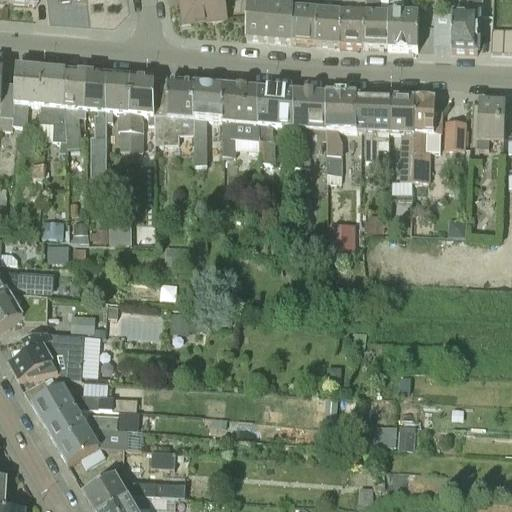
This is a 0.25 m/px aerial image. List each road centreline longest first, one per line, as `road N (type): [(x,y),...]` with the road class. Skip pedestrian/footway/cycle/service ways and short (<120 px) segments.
road 1 (residential): [(511,82),(153,59)]
road 2 (residential): [(153,59),(0,44)]
road 3 (residential): [(61,511),(0,406)]
